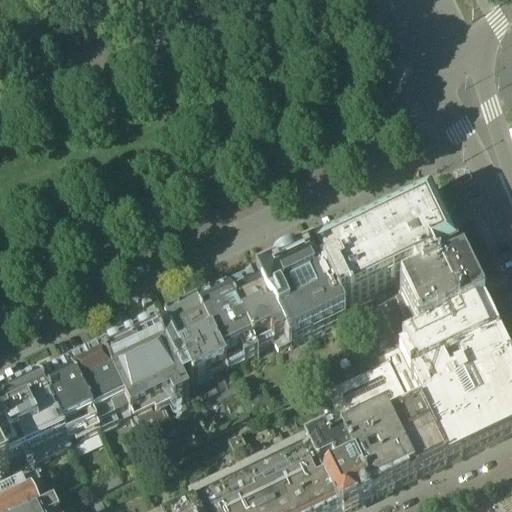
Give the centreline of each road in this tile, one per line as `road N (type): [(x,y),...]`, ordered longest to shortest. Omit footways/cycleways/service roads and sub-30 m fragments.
road 1 (residential): [(0,317),(414,122),(438,93)]
road 2 (residential): [(333,0),(0,109)]
road 3 (tertiary): [(438,93),(511,239)]
road 4 (tertiary): [(511,185),(464,52)]
